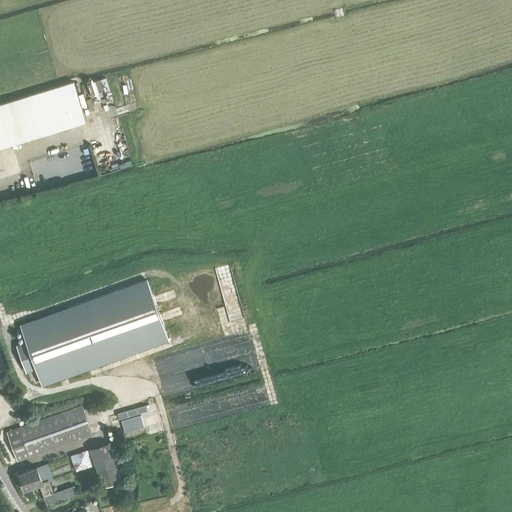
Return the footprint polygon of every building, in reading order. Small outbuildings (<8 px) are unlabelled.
[(0,103),(0,145),(85,118),(73,80),(0,103)] [(89,368),(169,339),(149,288),(145,279),(120,288),(67,307),(68,309),(22,326),(28,341),(18,345),(27,370),(37,367),(43,383),(88,366),(89,368)] [(29,456),(93,434),(82,404),(6,431),(17,461),(29,456)] [(305,427),(291,409),(282,415),(296,434),(305,427)] [(283,433),(268,415),(259,423),(274,440),(283,433)] [(259,440),(245,421),(236,428),(251,446),(259,440)] [(237,445),(222,427),(212,435),(227,453),(237,445)] [(122,479),(109,442),(90,448),(102,486),(122,479)] [(217,464),(194,461),(193,472),(216,475),(217,464)] [(38,466),(18,473),(24,490),(39,484),(47,505),(78,494),(74,484),(53,492),(49,481),(44,483),(38,466)] [(217,484),(195,490),(197,500),(220,495),(217,484)]
